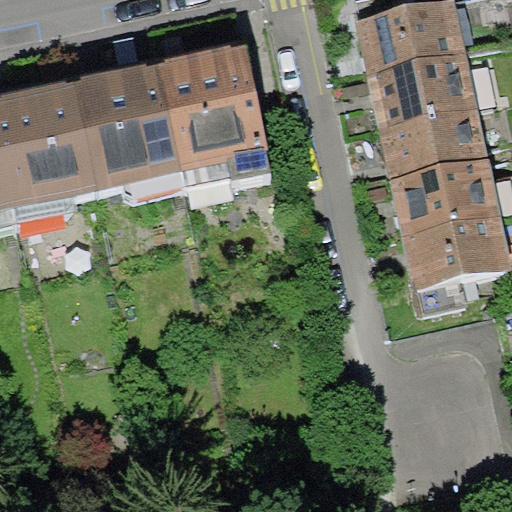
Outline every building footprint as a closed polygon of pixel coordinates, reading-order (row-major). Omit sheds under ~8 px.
[(460,62),(511,51),(511,0),(487,0),(419,15),(415,0),(384,0),(355,5),(362,39),(371,82),(460,62)] [(265,161),(242,53),(171,69),(156,72),(180,180),(184,195),(203,201),(212,203),(233,203),(231,192),(269,183),(265,161)] [(460,62),(371,82),(374,93),(383,135),(471,116),(460,62)] [(180,180),(156,72),(90,86),(72,90),(96,198),(180,180)] [(96,198),(72,90),(3,105),(0,105),(0,162),(12,216),(96,198)] [(394,188),(483,169),(471,116),(383,135),(385,147),(394,188)] [(0,218),(12,216),(0,162),(0,218)] [(406,241),(494,222),(483,169),(394,188),(397,201),(406,241)] [(494,222),(406,241),(409,254),(422,318),(464,309),(460,286),(506,276),(494,222)]
